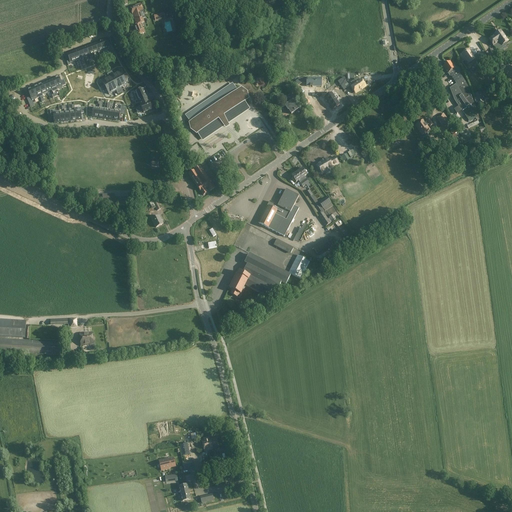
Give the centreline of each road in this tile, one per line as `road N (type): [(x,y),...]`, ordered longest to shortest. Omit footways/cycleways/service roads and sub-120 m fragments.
road 1 (residential): [(113,32),(63,50),(62,70),(15,92),(24,114),(53,127),(165,115)]
road 2 (unclassified): [(256,511),(183,227)]
road 3 (unclassified): [(194,218),(398,78)]
road 4 (unclassified): [(183,227),(140,240),(0,176)]
road 5 (unclassified): [(398,78),(511,0)]
